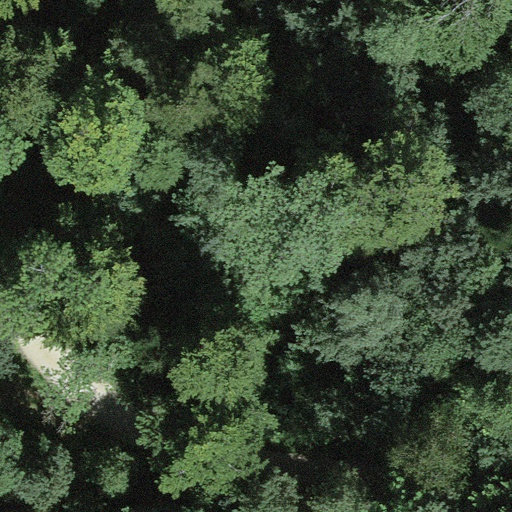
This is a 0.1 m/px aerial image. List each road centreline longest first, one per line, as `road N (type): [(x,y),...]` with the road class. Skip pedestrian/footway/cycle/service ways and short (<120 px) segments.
road 1 (track): [(0,308),(71,389),(133,431),(228,459),(422,482),(511,502)]
road 2 (track): [(0,385),(133,431)]
